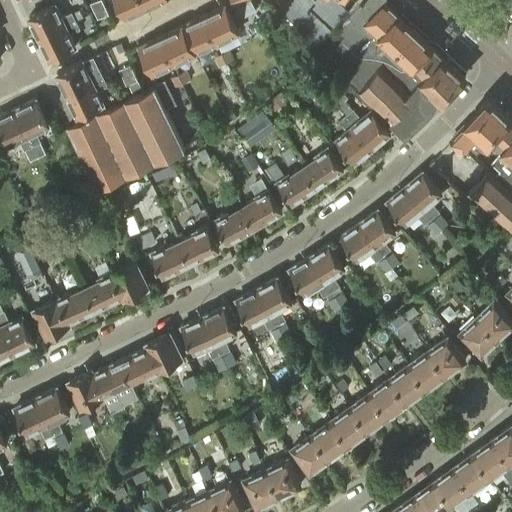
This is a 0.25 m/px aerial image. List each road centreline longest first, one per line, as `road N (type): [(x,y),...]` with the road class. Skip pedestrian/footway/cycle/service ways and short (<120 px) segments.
road 1 (residential): [(0,391),(316,228),(381,180),(498,61)]
road 2 (residential): [(340,511),(448,440),(511,384)]
